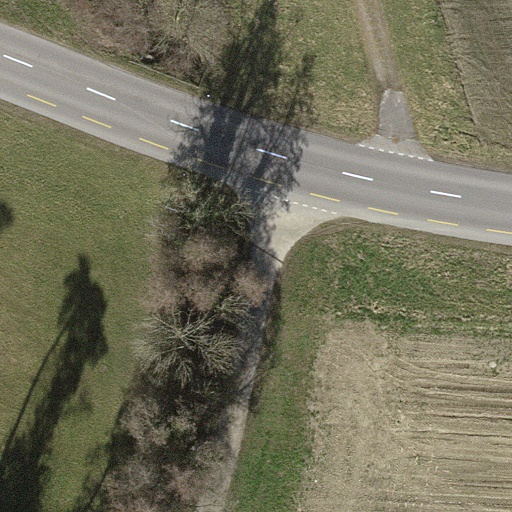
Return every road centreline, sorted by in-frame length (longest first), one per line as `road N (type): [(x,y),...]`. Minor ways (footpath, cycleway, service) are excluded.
road 1 (tertiary): [(511,211),(289,173),(0,67)]
road 2 (track): [(289,173),(210,511)]
road 3 (track): [(397,192),(392,94),(362,0)]
